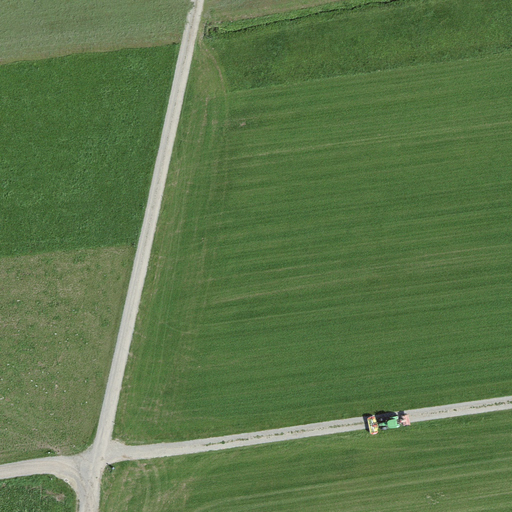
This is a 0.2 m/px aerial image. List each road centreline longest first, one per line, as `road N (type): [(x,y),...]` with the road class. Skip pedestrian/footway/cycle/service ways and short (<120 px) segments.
road 1 (track): [(205,0),(98,511)]
road 2 (track): [(511,396),(0,462)]
